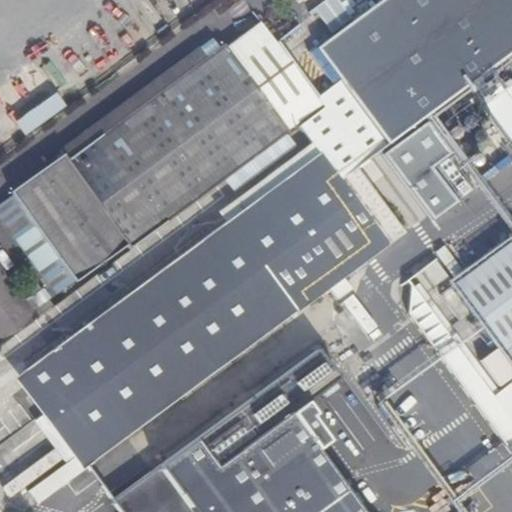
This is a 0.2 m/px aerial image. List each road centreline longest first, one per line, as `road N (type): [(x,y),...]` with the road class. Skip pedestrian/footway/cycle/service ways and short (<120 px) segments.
road 1 (unknown): [(511,201),(404,263),(369,301),(383,352),(503,511)]
road 2 (unknown): [(0,180),(168,51)]
